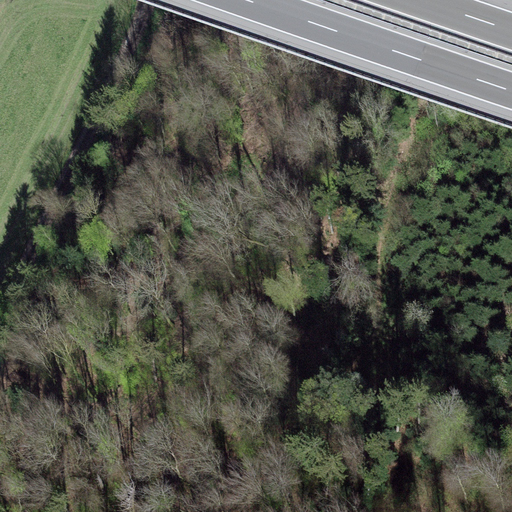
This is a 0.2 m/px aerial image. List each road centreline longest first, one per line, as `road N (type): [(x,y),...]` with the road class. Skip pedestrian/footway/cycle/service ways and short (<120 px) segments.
road 1 (track): [(0,312),(147,0)]
road 2 (motorway): [(247,0),(511,90)]
road 3 (track): [(476,0),(404,156)]
